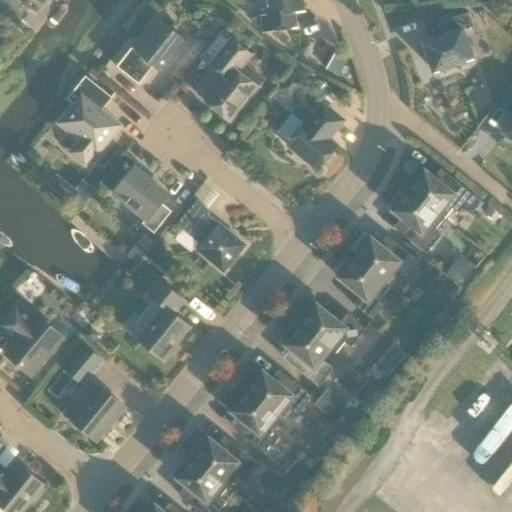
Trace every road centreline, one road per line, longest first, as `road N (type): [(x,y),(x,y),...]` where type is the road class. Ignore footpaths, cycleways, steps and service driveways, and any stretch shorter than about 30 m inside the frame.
road 1 (residential): [(100,492),(304,240)]
road 2 (residential): [(304,240),(161,133)]
road 3 (residential): [(511,204),(406,119),(378,115)]
road 4 (residential): [(304,240),(353,175),(378,115)]
road 5 (residential): [(100,492),(0,414)]
road 6 (residential): [(378,115),(374,76),(345,0)]
